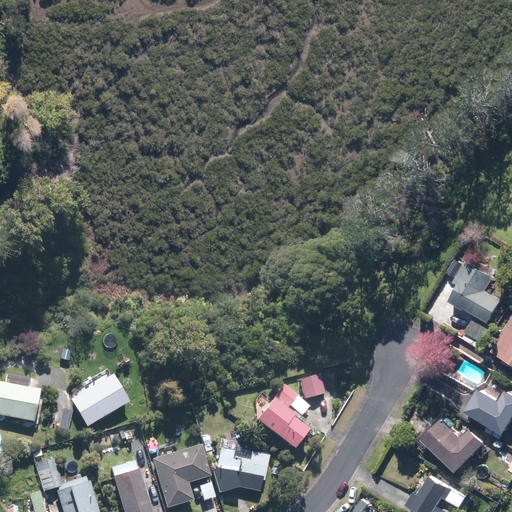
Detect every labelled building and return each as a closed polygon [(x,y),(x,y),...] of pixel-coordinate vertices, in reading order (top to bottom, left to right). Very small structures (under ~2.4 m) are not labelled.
[(464,282),(454,299),(467,307),(468,306),(479,312),(468,331),(485,341),(496,323),(492,320),(505,299),(488,289),(497,274),(472,259),(460,279),(464,282)] [(511,321),(495,350),(511,359),(511,321)] [(325,392),(320,374),(301,378),(306,397),(325,392)] [(73,400),(89,426),(130,401),(114,375),(73,400)] [(0,381),(0,414),(35,421),(41,389),(0,381)] [(285,386),(259,419),(295,447),(310,429),(294,416),(297,413),(289,407),(291,406),(302,415),(310,405),(285,386)] [(463,412),(501,435),(511,415),(511,397),(502,391),(497,400),(477,388),(463,412)] [(72,410),(63,409),(60,429),(70,430),(72,410)] [(440,419),(421,439),(453,470),(481,442),(467,429),(459,438),(440,419)] [(156,438),(145,442),(149,455),(160,451),(156,438)] [(218,468),(213,469),(216,479),(221,492),(239,486),(261,490),(264,476),(266,476),(270,454),(243,449),(238,442),(223,439),(218,468)] [(203,445),(154,459),(169,506),(194,499),(189,482),(212,475),(203,445)] [(100,511),(91,481),(89,482),(87,477),(63,484),(56,459),(38,464),(46,490),(59,486),(60,490),(58,490),(64,511),(100,511)] [(152,511),(139,469),(115,476),(125,511),(152,511)] [(413,502),(431,511),(436,511),(447,493),(452,495),(457,487),(435,474),(425,493),(420,490),(413,502)] [(212,482),(200,487),(204,501),(217,496),(212,482)]
